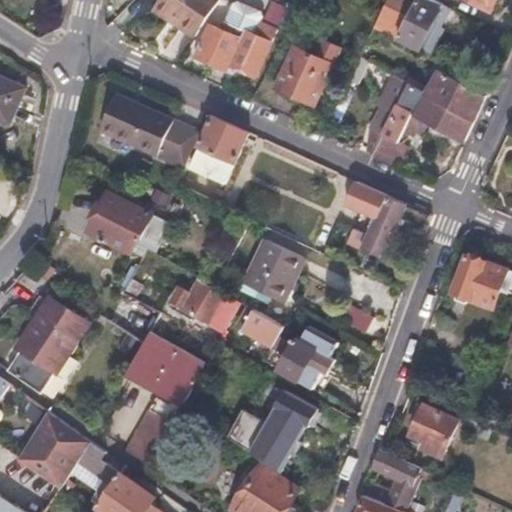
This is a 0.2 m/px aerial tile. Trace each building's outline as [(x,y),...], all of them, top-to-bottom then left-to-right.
[(163,0),(159,7),(200,35),(223,0),(163,0)] [(282,26),(290,6),(275,0),(274,0),(266,19),(282,26)] [(390,0),(388,6),(413,18),(421,0),(390,0)] [(446,10),(427,0),(421,0),(413,18),(402,39),(422,49),(425,51),(446,10)] [(473,0),(495,11),(500,0),(473,0)] [(280,29),(264,21),(266,15),(264,11),(238,3),(234,5),(225,31),(213,27),(200,58),(232,71),(234,66),(260,76),(280,29)] [(344,47),(325,38),(318,56),(299,48),(281,89),(318,106),(344,47)] [(422,49),(402,39),(395,52),(415,63),(422,49)] [(441,70),(428,93),(475,121),(486,96),(441,70)] [(387,96),(402,104),(412,84),(396,75),(387,96)] [(0,76),(0,120),(11,126),(27,88),(0,76)] [(403,143),(409,132),(418,114),(416,113),(426,92),(412,84),(402,104),(400,110),(387,135),(403,143)] [(466,142),(475,121),(428,93),(426,92),(416,113),(418,114),(409,132),(418,136),(419,134),(424,133),(428,136),(435,124),(466,142)] [(187,169),(203,132),(120,95),(104,131),(187,169)] [(375,128),(387,135),(400,110),(388,104),(375,128)] [(251,135),(216,119),(194,168),(229,184),(251,135)] [(414,149),(403,143),(387,135),(376,156),(399,166),(403,158),(408,160),(414,149)] [(348,207),(378,220),(388,196),(358,183),(348,207)] [(152,221),(155,223),(157,216),(113,195),(95,232),(134,251),(141,238),(143,239),(152,221)] [(386,259),(402,221),(409,206),(388,196),(378,220),(371,237),(365,250),(386,259)] [(411,225),(428,232),(434,216),(409,206),(402,221),(411,225)] [(424,242),(428,232),(411,225),(407,235),(424,242)] [(269,241),(249,284),(287,302),(307,259),(269,241)] [(500,294),(508,297),(511,285),(511,272),(468,256),(455,294),(494,309),(500,294)] [(242,305),(200,281),(193,293),(181,286),(173,301),(227,331),(242,305)] [(27,352),(59,373),(92,323),(54,298),(38,323),(43,327),(27,352)] [(368,334),(376,318),(351,305),(342,320),(368,334)] [(276,346),(281,336),(286,327),(258,310),(247,330),(276,346)] [(295,344),(299,337),(301,335),(286,327),(281,336),(295,344)] [(309,327),(303,339),(321,349),(303,381),(316,389),(326,372),(330,374),(338,359),(333,357),(340,343),(309,327)] [(132,370),(189,403),(209,367),(152,334),(132,370)] [(290,354),(295,344),(281,336),(276,346),(290,354)] [(299,337),(295,344),(290,354),(282,369),(303,381),(321,349),(303,339),(299,337)] [(46,393),(59,373),(27,352),(15,371),(46,393)] [(12,402),(21,390),(0,375),(0,393),(6,398),(12,402)] [(273,421),(303,438),(319,409),(289,392),(273,421)] [(153,465),(184,411),(160,397),(131,450),(153,465)] [(423,405),(416,420),(422,422),(418,434),(431,438),(426,451),(445,459),(461,422),(423,405)] [(68,484),(81,464),(94,443),(53,413),(25,459),(66,487),(68,484)] [(123,474),(124,473),(106,460),(111,452),(96,441),(94,443),(81,464),(107,482),(114,487),(123,474)] [(406,511),(407,511),(409,511),(420,486),(427,472),(385,451),(381,449),(373,470),(375,471),(398,481),(395,492),(370,483),(365,497),(406,511)] [(235,510),(237,511),(286,511),(301,489),(264,466),(235,510)] [(420,486),(453,502),(460,487),(427,472),(420,486)] [(158,499),(123,474),(114,487),(103,504),(102,506),(111,511),(169,511),(155,502),(158,499)] [(21,484),(13,479),(5,491),(2,496),(0,499),(0,511),(50,511),(59,498),(28,475),(21,484)] [(95,499),(103,504),(114,487),(107,482),(95,499)] [(447,511),(470,511),(473,508),(469,506),(474,495),(460,487),(453,502),(447,511)] [(405,511),(406,511),(365,497),(359,511),(405,511)]
